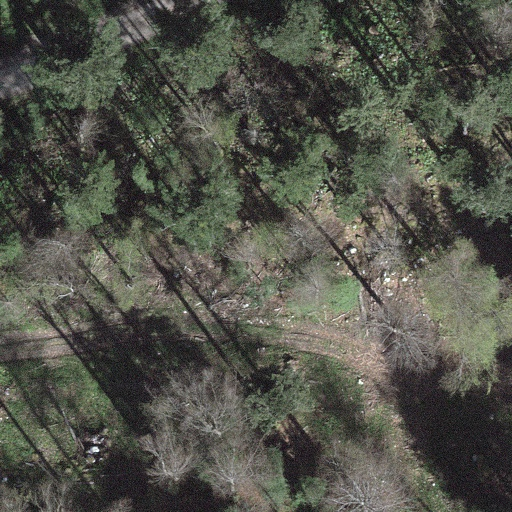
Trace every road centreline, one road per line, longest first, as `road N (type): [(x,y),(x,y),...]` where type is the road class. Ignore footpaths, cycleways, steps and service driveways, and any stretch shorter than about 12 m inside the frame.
road 1 (track): [(0,343),(182,324),(289,332),(422,367),(511,378)]
road 2 (track): [(0,77),(179,0)]
